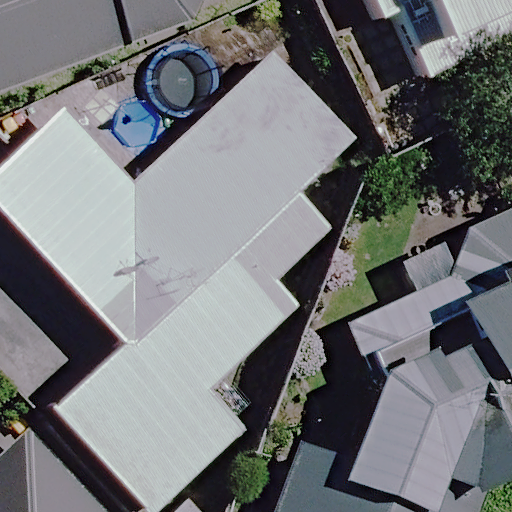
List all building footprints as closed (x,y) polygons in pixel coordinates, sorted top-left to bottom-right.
[(0,0),(0,83),(175,32),(191,0),(0,0)] [(511,0),(345,0),(379,71),(511,8),(511,0)] [(43,118),(0,157),(0,220),(10,232),(0,241),(0,252),(91,350),(24,412),(116,511),(144,511),(226,436),(188,396),(267,322),(244,297),(316,230),(201,107),(111,191),(43,118)] [(511,209),(320,293),(240,511),(479,511),(495,469),(511,461),(511,209)] [(0,511),(73,511),(2,437),(0,438),(0,511)]
